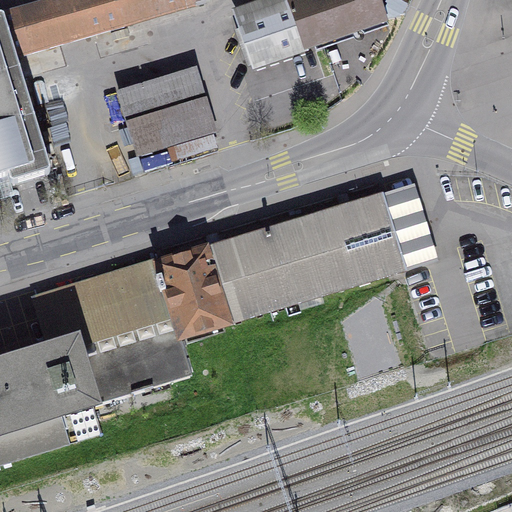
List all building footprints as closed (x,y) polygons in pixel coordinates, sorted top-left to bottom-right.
[(116,0),(64,0),(2,18),(14,58),(70,41),(124,26),(116,0)] [(116,0),(124,26),(183,9),(195,5),(193,0),(116,0)] [(291,13),(237,32),(248,65),(250,64),(266,112),(296,102),(325,92),(309,45),(386,18),(379,0),(300,0),(288,4),(291,13)] [(0,18),(0,190),(51,175),(14,58),(2,18),(0,18)] [(196,72),(119,95),(137,155),(214,132),(196,72)] [(381,199),(403,271),(438,260),(416,188),(381,199)] [(228,325),(403,271),(381,199),(206,252),(167,263),(157,266),(180,340),(181,340),(228,325)] [(53,353),(0,369),(0,465),(70,444),(61,416),(192,376),(181,340),(180,340),(157,266),(108,282),(38,303),(52,349),(53,353)]
